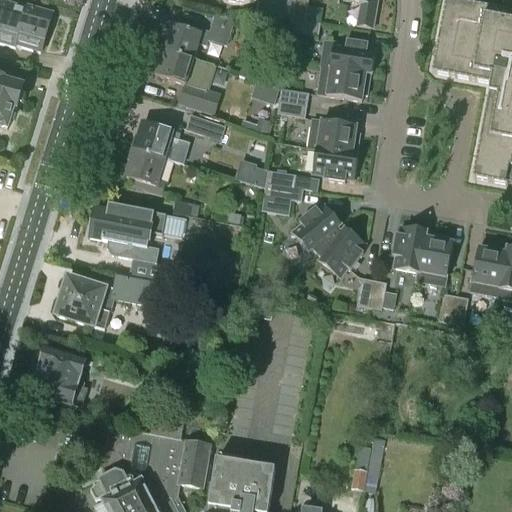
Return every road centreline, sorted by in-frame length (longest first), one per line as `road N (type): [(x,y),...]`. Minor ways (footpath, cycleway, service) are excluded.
road 1 (tertiary): [(0,341),(105,0)]
road 2 (residential): [(399,86),(384,177),(390,200),(428,209),(454,197)]
road 3 (residential): [(454,197),(465,116),(454,97),(399,86)]
